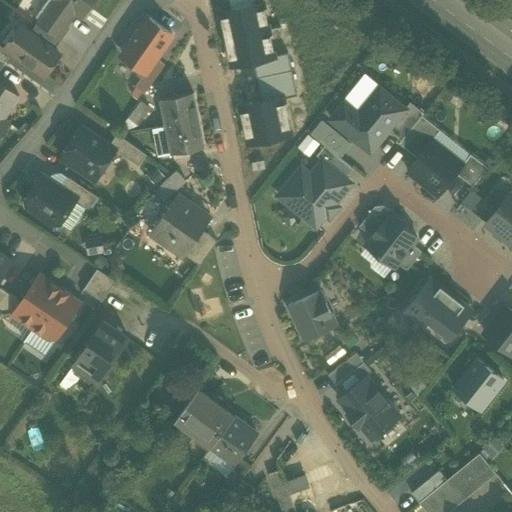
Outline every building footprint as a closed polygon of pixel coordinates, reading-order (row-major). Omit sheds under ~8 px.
[(53,0),(45,12),(67,28),(76,15),(82,20),(96,0),(53,0)] [(266,4),(219,13),(229,70),(276,61),(266,4)] [(122,58),(144,74),(172,35),(149,19),(139,32),(136,30),(129,41),(132,43),(122,58)] [(60,55),(20,27),(5,48),(45,76),(60,55)] [(0,123),(19,96),(0,82),(0,137),(2,134),(0,132),(0,123)] [(405,110),(379,88),(358,114),(344,103),(330,120),(371,152),(405,110)] [(193,93),(160,99),(166,127),(199,120),(193,93)] [(285,97),(235,107),(244,146),(293,136),(285,97)] [(418,159),(432,141),(440,131),(421,116),(399,144),(418,159)] [(199,120),(166,127),(172,154),(204,148),(199,120)] [(116,150),(81,127),(60,158),(96,181),(116,150)] [(309,155),(319,142),(308,133),(298,146),(309,155)] [(432,141),(418,159),(407,172),(438,196),(456,174),(463,165),(432,141)] [(322,161),(345,179),(353,169),(325,146),(317,156),(322,161)] [(463,165),(456,174),(473,187),(488,168),(471,155),(463,165)] [(316,227),(351,184),(345,179),(322,161),(312,173),(303,166),(279,197),(316,227)] [(61,224),(78,198),(41,174),(24,199),(26,207),(54,226),(61,224)] [(483,222),(511,244),(511,186),(483,222)] [(461,199),(469,209),(481,199),(473,189),(461,199)] [(186,256),(211,220),(177,196),(152,232),(186,256)] [(372,237),(392,212),(382,205),(375,206),(359,226),(372,237)] [(402,221),(392,212),(372,237),(365,246),(394,268),(397,263),(412,245),(417,238),(403,227),(402,221)] [(412,245),(397,263),(407,271),(422,252),(412,245)] [(0,281),(14,262),(0,252),(0,281)] [(102,299),(115,280),(98,267),(84,286),(102,299)] [(242,273),(226,276),(231,299),(247,296),(242,273)] [(33,328),(60,288),(39,274),(21,302),(12,314),(13,315),(33,328)] [(430,279),(400,316),(420,332),(429,320),(450,294),(430,279)] [(56,338),(81,302),(60,288),(33,328),(49,339),(56,338)] [(320,291),(288,306),(304,340),(336,325),(320,291)] [(12,314),(21,302),(7,293),(0,302),(0,317),(2,319),(12,316),(13,315),(12,314)] [(472,312),(450,294),(429,320),(451,338),(472,312)] [(511,311),(506,306),(484,334),(511,355),(511,311)] [(103,322),(74,364),(99,381),(129,339),(103,322)] [(480,410),(504,381),(477,360),(454,389),(480,410)] [(335,395),(370,439),(402,413),(367,369),(335,395)] [(211,447),(234,416),(199,390),(175,422),(211,447)] [(234,416),(211,447),(234,465),(239,458),(257,433),(234,416)] [(427,511),(447,511),(497,472),(480,451),(447,478),(439,468),(411,492),(427,511)] [(251,466),(239,458),(234,465),(235,465),(224,480),(235,488),(251,466)] [(282,511),(295,511),(288,495),(284,483),(279,470),(269,474),(282,511)] [(284,483),(288,495),(308,487),(304,476),(284,483)] [(332,511),(355,511),(352,503),(332,511)]
